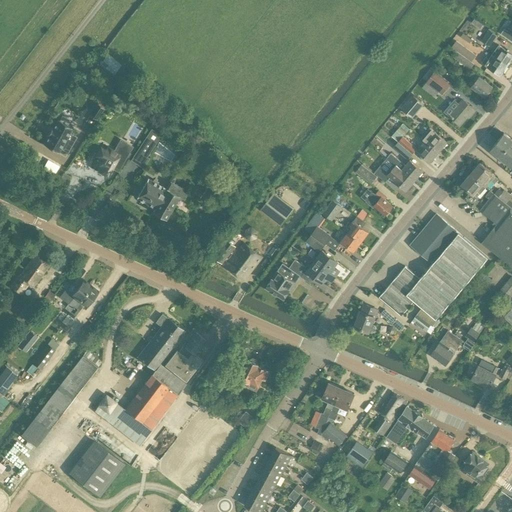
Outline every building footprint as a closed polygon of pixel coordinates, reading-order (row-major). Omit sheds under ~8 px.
[(511,25),(508,31),(504,29),(501,34),(511,41),(511,25)] [(489,30),(482,40),(490,45),(497,35),(489,30)] [(456,41),(452,47),(471,61),(475,55),(456,41)] [(511,52),(499,44),(492,54),(508,65),(511,58),(511,52)] [(98,61),(97,62),(97,64),(97,66),(98,67),(98,69),(99,70),(100,70),(101,70),(102,70),(111,77),(121,65),(104,51),(98,59),(98,61)] [(452,56),(470,69),(474,64),(456,51),(452,56)] [(482,62),(486,65),(501,75),(508,65),(492,54),(489,59),(486,57),(482,62)] [(432,101),(439,91),(443,94),(451,83),(436,71),(419,91),(432,101)] [(493,86),(478,74),(473,71),(469,75),(474,79),(476,81),(472,86),(485,96),(493,86)] [(413,95),(401,108),(412,117),(423,104),(413,95)] [(454,100),(445,112),(460,124),(468,115),(469,116),(475,110),(463,99),(459,104),(454,100)] [(97,103),(89,114),(96,119),(104,108),(97,103)] [(70,120),(62,116),(60,120),(58,120),(53,128),(52,127),(48,135),(49,136),(44,144),(58,152),(61,148),(68,152),(76,137),(70,133),(72,128),(67,125),(70,120)] [(417,148),(403,136),(409,129),(403,123),(392,136),(398,142),(404,147),(412,154),(417,148)] [(435,131),(434,131),(429,128),(421,137),(426,142),(426,141),(439,151),(447,142),(435,131)] [(137,151),(147,157),(146,156),(156,144),(160,136),(152,129),(137,151)] [(511,139),(504,133),(497,142),(511,153),(511,139)] [(430,162),(439,151),(426,141),(426,142),(418,151),(430,162)] [(398,142),(394,147),(408,159),(409,158),(412,154),(404,147),(398,142)] [(511,167),(511,153),(497,142),(491,150),(511,167)] [(108,148),(103,145),(98,151),(100,152),(94,160),(101,165),(100,167),(107,172),(112,165),(118,170),(130,154),(124,150),(121,153),(110,146),(108,148)] [(387,156),(394,162),(414,180),(417,177),(423,170),(410,160),(406,165),(393,154),(387,148),(383,153),(387,156)] [(414,180),(394,162),(385,172),(381,168),(376,174),(395,190),(400,184),(406,190),(411,184),(411,183),(414,180)] [(499,179),(495,176),(492,173),(480,162),(471,174),(486,187),(491,181),(494,184),(499,179)] [(377,176),(362,164),(356,172),(371,184),(377,176)] [(474,194),(478,197),(486,187),(471,174),(462,184),(474,195),(474,194)] [(137,197),(155,207),(159,200),(160,201),(166,189),(157,183),(158,182),(154,179),(153,181),(148,178),(137,197)] [(170,181),(166,189),(160,201),(159,200),(155,207),(153,211),(166,218),(178,196),(183,199),(188,191),(170,181)] [(208,204),(217,191),(208,184),(199,198),(208,204)] [(511,199),(499,189),(494,194),(511,208),(511,199)] [(494,194),(490,190),(486,196),(490,200),(494,194)] [(373,208),(375,205),(386,214),(393,205),(385,199),(387,197),(379,191),(376,194),(374,192),(366,202),(373,208)] [(274,192),(267,202),(286,218),(294,208),(274,192)] [(511,208),(494,194),(490,200),(481,210),(497,224),(482,242),(511,267),(511,208)] [(342,207),(332,200),(329,198),(320,210),(323,212),(323,213),(332,220),(342,207)] [(364,218),(367,213),(361,209),(358,215),(364,218)] [(405,266),(379,297),(401,316),(414,300),(436,319),(488,257),(436,213),(411,244),(430,260),(433,263),(420,278),(405,266)] [(369,231),(354,220),(351,223),(349,221),(343,228),(348,232),(348,231),(362,241),(369,231)] [(317,226),(312,234),(325,244),(330,236),(317,226)] [(245,236),(250,240),(256,238),(257,231),(252,227),(246,230),(245,236)] [(354,251),(362,241),(348,231),(348,232),(345,236),(343,235),(339,239),(354,251)] [(306,241),(319,251),(325,244),(312,234),(306,241)] [(227,240),(213,256),(222,263),(225,259),(228,261),(225,265),(244,280),(262,257),(243,242),(234,254),(231,252),(236,247),(227,240)] [(322,250),(315,260),(336,276),(340,271),(334,267),(338,262),(322,250)] [(33,286),(48,265),(35,255),(20,275),(18,274),(10,286),(21,294),(29,283),(33,286)] [(286,263),(290,266),(289,268),(296,272),(301,276),(305,270),(322,283),(326,277),(332,281),(336,276),(315,260),(310,266),(308,264),(306,267),(295,259),(294,261),(290,258),(286,263)] [(291,280),(296,272),(289,268),(282,264),(266,288),(284,299),(295,283),(291,280)] [(65,308),(70,311),(90,286),(83,280),(72,294),(74,296),(65,308)] [(97,292),(90,286),(70,311),(70,312),(68,314),(73,318),(84,304),(87,305),(97,292)] [(511,294),(504,288),(499,293),(508,300),(511,295),(511,294)] [(49,301),(54,295),(49,291),(44,297),(49,301)] [(375,325),(372,324),(378,310),(364,304),(361,311),(355,326),(372,333),(374,332),(376,328),(375,325)] [(511,306),(503,317),(511,324),(511,306)] [(415,315),(408,309),(399,320),(405,326),(415,315)] [(382,315),(392,324),(400,330),(404,326),(386,310),(385,310),(382,315)] [(116,403),(117,403),(106,394),(99,405),(95,411),(139,445),(167,409),(186,384),(160,363),(185,331),(168,318),(167,318),(162,314),(156,322),(161,326),(138,357),(155,370),(125,409),(116,403)] [(412,321),(425,331),(431,334),(436,328),(417,314),(412,321)] [(472,327),(465,336),(474,342),(484,327),(477,322),(473,328),(472,327)] [(29,331),(18,345),(24,350),(36,336),(35,335),(29,331)] [(206,340),(201,336),(195,331),(179,351),(176,349),(164,365),(185,381),(203,359),(195,354),(206,340)] [(430,355),(438,361),(456,336),(449,331),(441,341),(440,341),(430,355)] [(456,336),(438,361),(445,366),(455,352),(462,341),(456,336)] [(55,350),(47,344),(33,363),(41,369),(55,350)] [(81,353),(20,435),(36,447),(97,365),(81,353)] [(240,366),(236,374),(241,376),(241,377),(245,379),(249,381),(247,385),(257,390),(262,377),(265,379),(269,371),(257,365),(258,364),(257,363),(256,361),(252,359),(250,360),(249,360),(245,368),(240,366)] [(482,360),(473,379),(490,386),(491,387),(499,368),(498,368),(494,365),(482,360)] [(5,364),(0,370),(0,391),(3,394),(18,374),(5,364)] [(500,376),(506,378),(511,367),(505,365),(500,376)] [(329,418),(332,411),(342,388),(329,383),(323,398),(329,401),(324,414),(322,413),(316,427),(320,428),(318,433),(322,435),(329,418)] [(354,393),(342,388),(332,411),(337,413),(340,406),(347,409),(354,393)] [(408,402),(391,391),(378,411),(386,416),(384,419),(383,418),(375,429),(385,436),(395,422),(394,422),(408,402)] [(0,410),(1,411),(8,401),(1,395),(0,395),(0,410)] [(399,441),(398,439),(407,426),(413,431),(413,429),(414,429),(423,417),(422,413),(417,410),(414,410),(408,406),(386,436),(396,442),(396,441),(398,443),(399,441)] [(337,413),(332,411),(329,418),(335,420),(338,413),(337,413)] [(254,418),(246,412),(238,421),(247,428),(254,418)] [(421,434),(426,438),(434,425),(423,417),(414,429),(419,433),(418,434),(420,436),(421,434)] [(323,432),(322,435),(328,439),(330,437),(339,444),(346,435),(331,423),(323,432)] [(448,450),(455,440),(439,429),(415,464),(416,465),(427,472),(439,480),(449,464),(455,456),(455,455),(448,450)] [(100,497),(124,463),(92,439),(67,473),(100,497)] [(317,450),(320,451),(323,444),(320,443),(314,441),(311,448),(317,450)] [(373,453),(356,441),(347,455),(363,467),(373,453)] [(276,447),(271,457),(286,466),(292,456),(276,447)] [(392,451),(384,462),(400,473),(408,462),(392,451)] [(461,467),(463,469),(463,470),(479,482),(485,474),(484,473),(488,468),(486,467),(488,463),(473,452),(461,467)] [(461,460),(455,456),(449,464),(455,469),(461,460)] [(271,457),(265,467),(281,475),(286,466),(271,457)] [(416,465),(408,476),(419,484),(427,472),(416,465)] [(265,467),(260,476),(276,485),(281,475),(265,467)] [(304,476),(310,481),(313,477),(307,472),(304,476)] [(379,484),(387,490),(395,478),(387,472),(379,484)] [(427,472),(419,484),(431,491),(439,480),(427,472)] [(260,476),(255,486),(271,494),(276,485),(260,476)] [(310,481),(304,476),(301,479),(308,484),(310,481)] [(395,496),(404,502),(413,490),(404,484),(395,496)] [(255,486),(250,495),(266,504),(271,494),(255,486)] [(291,493),(297,498),(300,494),(294,489),(291,493)] [(297,498),(291,493),(288,496),(294,501),(297,498)] [(257,511),(261,511),(266,504),(250,495),(245,505),(257,511)] [(443,502),(434,495),(423,510),(426,511),(428,511),(435,503),(440,507),(443,502)] [(307,509),(312,503),(308,500),(303,506),(307,509)] [(312,503),(307,509),(310,511),(315,505),(312,503)]
